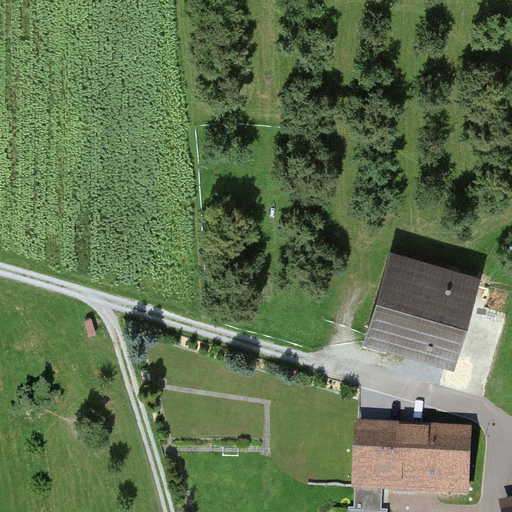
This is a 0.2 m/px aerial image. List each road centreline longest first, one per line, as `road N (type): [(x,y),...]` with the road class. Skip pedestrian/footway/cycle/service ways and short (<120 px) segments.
road 1 (track): [(511,429),(0,269)]
road 2 (track): [(104,299),(167,511)]
